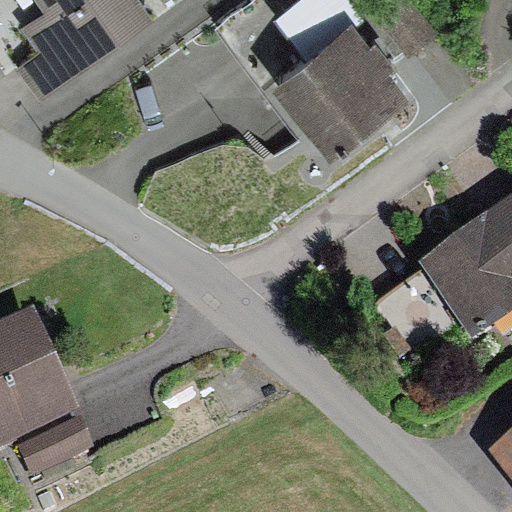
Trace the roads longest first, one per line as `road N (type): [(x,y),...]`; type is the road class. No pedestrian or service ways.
road 1 (residential): [(233,302),(511,82)]
road 2 (residential): [(460,511),(233,302)]
road 3 (residential): [(233,302),(115,218),(0,156)]
